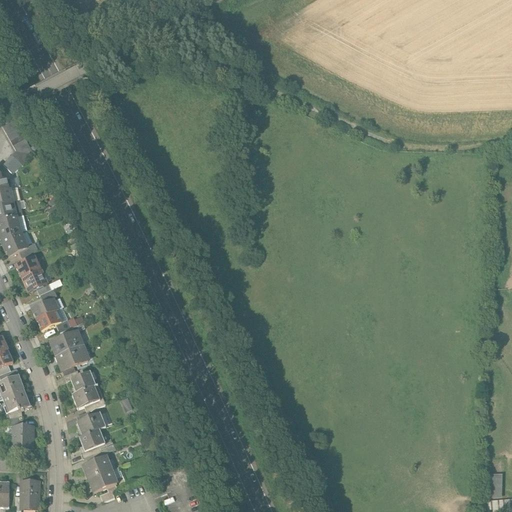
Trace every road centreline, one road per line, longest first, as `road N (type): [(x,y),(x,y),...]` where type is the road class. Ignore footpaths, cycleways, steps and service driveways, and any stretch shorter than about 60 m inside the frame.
road 1 (primary): [(8,0),(68,104),(263,511)]
road 2 (unknown): [(145,36),(387,142),(511,142)]
road 3 (track): [(215,0),(83,70)]
road 4 (residential): [(55,511),(53,432),(33,365)]
